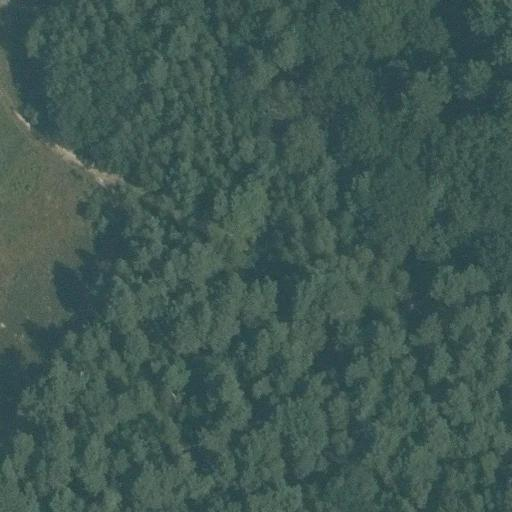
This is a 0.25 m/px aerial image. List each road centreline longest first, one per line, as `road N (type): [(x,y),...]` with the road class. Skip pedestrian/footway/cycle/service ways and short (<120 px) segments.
road 1 (track): [(491,249),(418,246),(339,263),(260,250),(112,180),(18,118),(0,91)]
road 2 (track): [(511,241),(89,511)]
road 3 (track): [(0,451),(108,273),(120,222),(112,180)]
